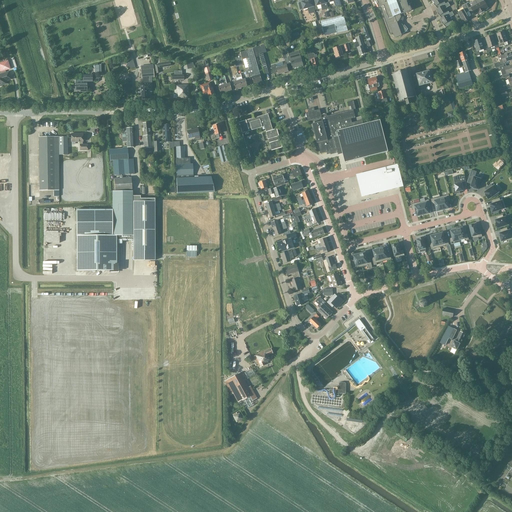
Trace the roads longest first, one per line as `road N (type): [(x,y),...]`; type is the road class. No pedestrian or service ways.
road 1 (track): [(290,362),(223,452),(0,479)]
road 2 (unclassified): [(0,112),(206,109),(276,88)]
road 3 (residential): [(314,337),(295,323),(249,175),(302,157)]
road 4 (track): [(398,405),(368,444),(350,448),(307,406),(296,358)]
road 5 (residential): [(302,157),(317,160),(347,241),(404,230)]
road 6 (residential): [(354,297),(302,157)]
